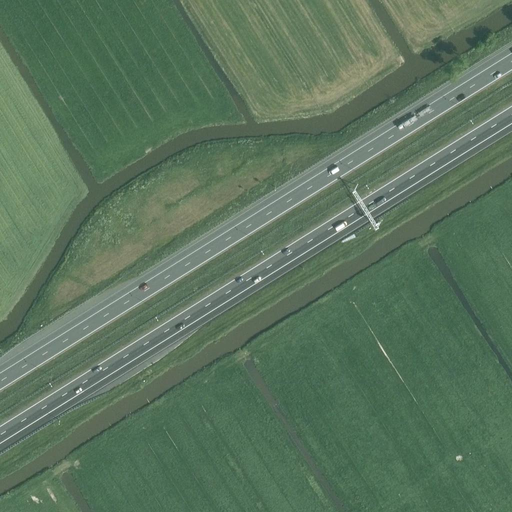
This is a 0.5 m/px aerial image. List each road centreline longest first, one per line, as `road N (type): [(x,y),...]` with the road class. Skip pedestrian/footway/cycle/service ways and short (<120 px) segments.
road 1 (motorway): [(0,440),(511,120)]
road 2 (motorway): [(511,62),(0,382)]
